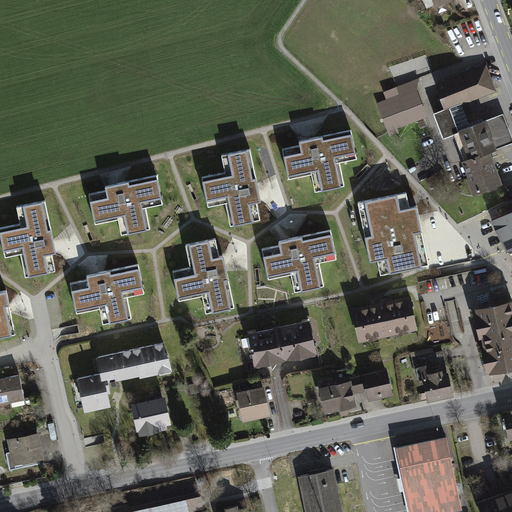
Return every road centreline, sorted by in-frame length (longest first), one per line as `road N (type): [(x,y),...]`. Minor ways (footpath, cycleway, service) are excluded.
road 1 (tertiary): [(0,508),(511,396)]
road 2 (unknown): [(485,402),(475,355),(435,263)]
